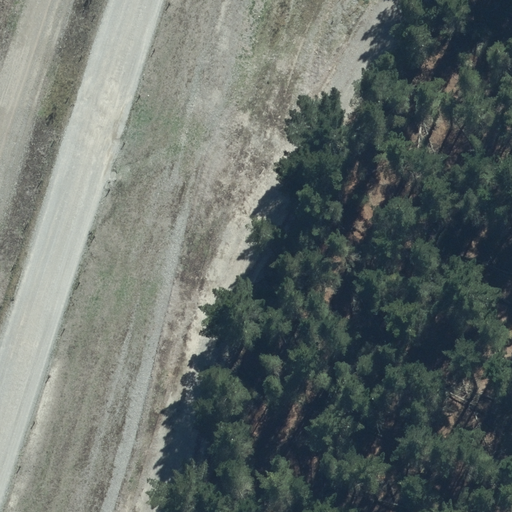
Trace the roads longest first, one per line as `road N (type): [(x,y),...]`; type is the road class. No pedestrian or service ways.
road 1 (track): [(371,0),(210,270),(149,511)]
road 2 (unclassified): [(0,388),(124,0)]
road 3 (track): [(0,138),(44,0)]
